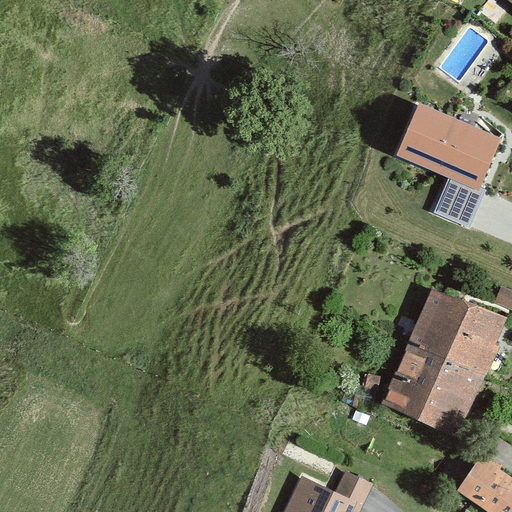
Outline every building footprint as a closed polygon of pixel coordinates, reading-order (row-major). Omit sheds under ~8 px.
[(501,137),(419,101),(395,155),(449,178),(434,212),(470,227),(486,190),(480,187),(501,137)] [(511,307),(511,289),(503,287),(498,302),(511,307)] [(432,289),(381,403),(458,437),(470,410),(495,354),(499,345),(495,344),(508,317),(432,289)] [(511,511),(511,477),(479,457),(457,490),(490,511),(511,511)] [(336,491),(302,475),(284,511),(358,511),(372,483),(346,471),(336,491)]
